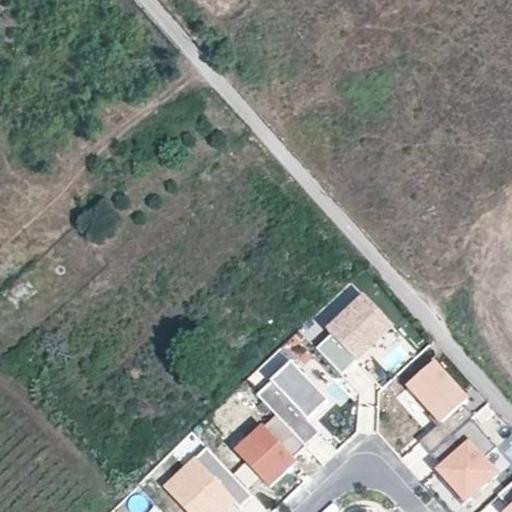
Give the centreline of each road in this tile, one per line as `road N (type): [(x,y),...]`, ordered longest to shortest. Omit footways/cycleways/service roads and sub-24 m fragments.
road 1 (unclassified): [(149,0),(511,425)]
road 2 (residential): [(309,511),(343,479),(383,476),(415,511)]
